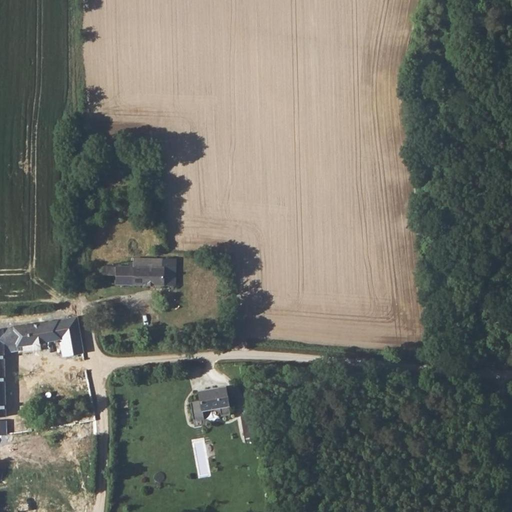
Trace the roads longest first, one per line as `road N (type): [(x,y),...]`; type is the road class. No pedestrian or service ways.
road 1 (unclassified): [(511,375),(249,355),(95,362)]
road 2 (track): [(95,362),(89,316),(78,304),(73,27)]
road 3 (track): [(95,362),(105,465),(99,511)]
